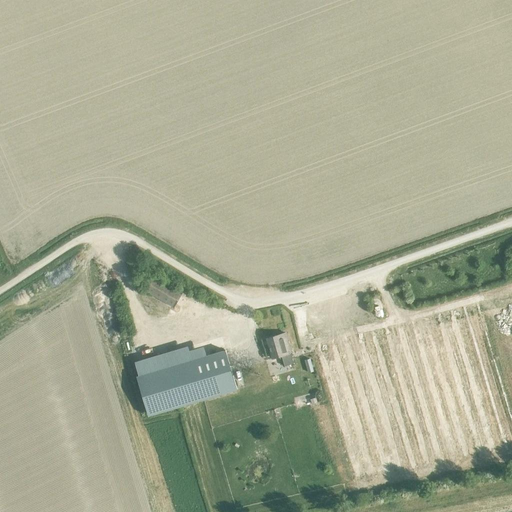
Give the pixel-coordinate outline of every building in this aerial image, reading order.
[(173,308),(182,294),(154,277),(146,291),(173,308)] [(431,319),(441,349),(449,346),(439,316),(431,319)] [(266,338),(272,358),(281,356),(284,366),(294,364),(290,353),(291,353),(285,333),(266,338)] [(225,351),(139,376),(150,415),(237,389),(225,351)] [(309,359),(304,360),(308,372),(313,371),(309,359)] [(316,397),(303,401),(304,405),(317,401),(316,397)] [(483,455),(474,411),(466,413),(475,456),(483,455)] [(453,415),(461,460),(470,458),(461,413),(453,415)] [(451,462),(459,460),(446,416),(438,419),(451,462)] [(424,422),(438,466),(446,464),(433,419),(424,422)] [(420,423),(411,426),(424,470),(433,467),(420,423)] [(386,430),(396,475),(406,472),(404,461),(408,460),(411,473),(419,471),(408,427),(396,430),(395,428),(386,430)] [(391,473),(379,430),(371,432),(383,475),(391,473)] [(377,478),(366,432),(358,434),(369,480),(377,478)] [(361,468),(353,471),(357,483),(365,481),(361,468)]
